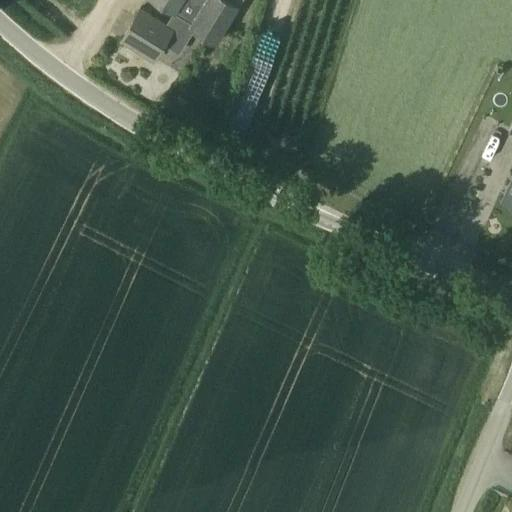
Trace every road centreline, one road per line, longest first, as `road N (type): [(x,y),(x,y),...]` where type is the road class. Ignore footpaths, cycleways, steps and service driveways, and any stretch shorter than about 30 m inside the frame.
road 1 (unclassified): [(511,307),(225,174),(80,76),(0,0)]
road 2 (unclassified): [(511,392),(463,511)]
